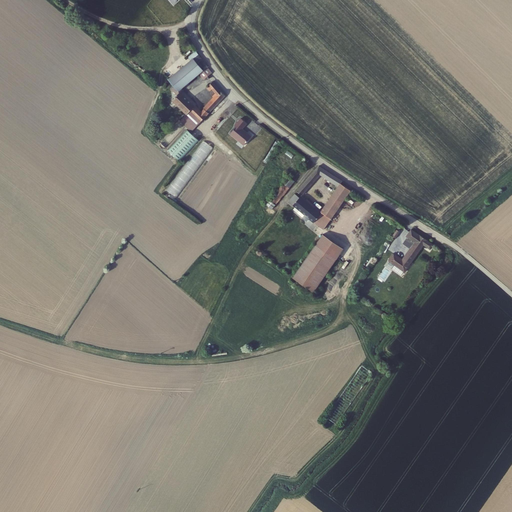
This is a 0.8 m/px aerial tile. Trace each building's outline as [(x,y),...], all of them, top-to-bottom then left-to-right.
[(195,50),(187,57),(190,61),(192,59),(199,53),(195,50)] [(201,57),(199,53),(192,59),(205,72),(209,69),(201,57)] [(170,78),(176,85),(181,91),(178,94),(173,99),(186,114),(190,111),(199,121),(223,98),(224,97),(225,96),(212,83),(205,90),(208,93),(209,91),(212,94),(198,109),(182,92),(185,90),(183,88),(197,75),(203,82),(212,74),(209,69),(205,72),(192,59),(190,61),(170,78)] [(175,91),(178,94),(181,91),(176,85),(170,89),(173,92),(175,91)] [(186,114),(180,121),(190,131),(199,121),(190,111),(186,114)] [(251,137),(242,129),(246,123),(241,118),(236,124),(237,125),(230,134),(244,145),(251,137)] [(252,132),(255,135),(262,128),(257,124),(253,128),(254,129),(252,132)] [(196,140),(185,128),(165,148),(177,159),(196,140)] [(176,197),(213,147),(204,140),(167,191),(176,197)] [(214,149),(180,201),(190,208),(224,156),(214,149)] [(228,160),(193,210),(203,217),(238,167),(228,160)] [(289,195),(295,200),(316,177),(320,172),(315,169),(289,195)] [(316,177),(321,181),(324,175),(320,172),(316,177)] [(314,213),(315,214),(322,219),(342,190),(336,186),(338,184),(336,183),(324,175),(321,181),(331,187),(314,213)] [(286,178),(280,185),(284,188),(290,182),(286,178)] [(280,185),(261,205),(266,210),(291,183),(290,182),(284,188),(280,185)] [(344,191),(342,190),(322,219),(315,214),(314,215),(307,225),(317,231),(324,220),(344,191)] [(280,207),(289,213),(294,217),(292,220),(300,225),(302,222),(307,225),(314,215),(293,201),(291,202),(286,199),(280,207)] [(427,248),(429,244),(424,241),(426,237),(409,226),(404,232),(412,238),(400,254),(393,249),(387,256),(404,268),(421,244),(427,248)] [(310,247),(301,259),(322,273),(330,260),(310,247)] [(322,273),(301,259),(288,280),(308,293),(322,273)]
